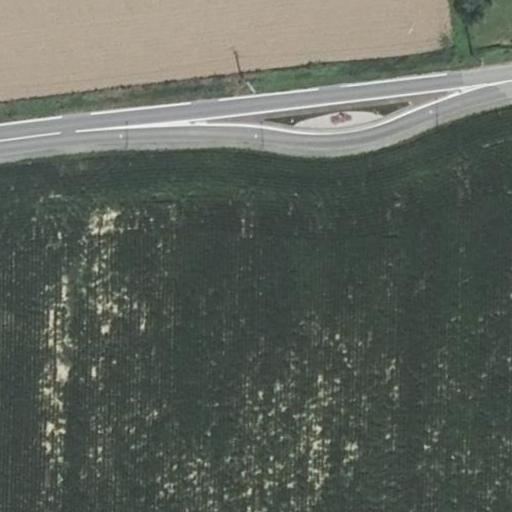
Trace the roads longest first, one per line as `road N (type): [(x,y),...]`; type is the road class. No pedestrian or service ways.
road 1 (secondary): [(100,129),(339,143),(511,86)]
road 2 (secondary): [(511,75),(100,129)]
